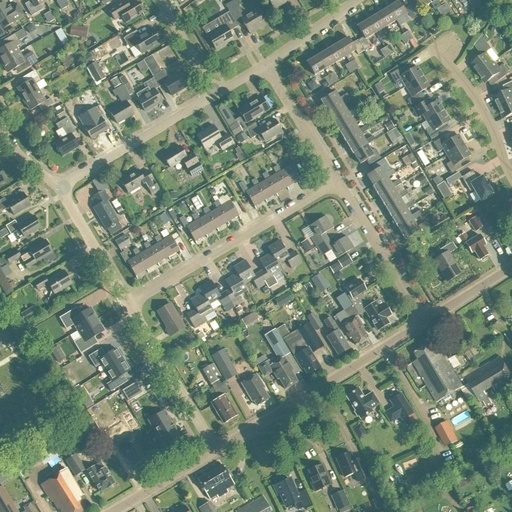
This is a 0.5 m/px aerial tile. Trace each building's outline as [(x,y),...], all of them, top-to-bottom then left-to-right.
[(40,5),(45,2),(43,0),(30,0),(31,1),(25,5),(32,17),(43,10),(40,5)] [(48,0),(57,0),(58,1),(56,2),(62,10),(68,6),(64,0),(43,0),(45,2),(48,0)] [(267,0),(274,11),(277,10),(276,9),(289,1),(288,0),(267,0)] [(414,0),(421,10),(430,4),(427,0),(414,0)] [(473,0),(471,0),(468,2),(472,9),(477,6),(476,4),(473,0)] [(142,13),(135,1),(124,8),(121,3),(108,10),(114,21),(121,17),(125,23),(142,13)] [(225,7),(229,13),(237,27),(243,24),(249,35),(265,26),(257,11),(245,18),(238,7),(238,8),(234,1),(225,7)] [(388,8),(395,21),(406,15),(398,2),(388,8)] [(0,37),(6,34),(3,29),(15,22),(23,17),(16,5),(8,10),(4,3),(0,5),(0,37)] [(417,15),(411,5),(405,8),(412,19),(417,15)] [(442,7),(446,15),(450,12),(446,5),(442,7)] [(442,19),(446,15),(442,7),(437,11),(442,19)] [(385,28),(395,21),(388,8),(377,15),(385,28)] [(79,12),(75,14),(74,18),(76,21),(82,18),(79,12)] [(237,27),(229,13),(215,21),(220,29),(207,36),(216,51),(221,48),(221,47),(233,40),(228,32),(237,27)] [(367,21),(375,34),(385,28),(377,15),(367,21)] [(363,38),(357,41),(364,52),(370,48),(368,45),(371,43),(368,38),(375,34),(367,21),(356,27),(363,38)] [(495,25),(492,33),(498,35),(501,27),(495,25)] [(71,26),(69,36),(81,38),(82,28),(71,26)] [(0,50),(0,60),(2,63),(19,53),(16,48),(21,45),(18,41),(27,36),(23,30),(3,42),(6,47),(0,50)] [(135,59),(142,55),(160,43),(152,30),(151,30),(152,31),(140,38),(136,32),(123,39),(130,50),(135,59)] [(404,35),(408,43),(410,42),(413,39),(409,33),(404,35)] [(404,46),(408,43),(404,35),(399,38),(404,46)] [(345,58),(349,65),(353,71),(357,69),(353,62),(355,61),(351,54),(356,51),(358,55),(364,52),(357,41),(352,45),(348,38),(337,45),(345,58)] [(335,64),(345,58),(337,45),(327,51),(335,64)] [(471,65),(478,74),(494,63),(487,53),(492,50),(488,45),(478,52),(482,57),(471,65)] [(103,55),(106,51),(100,46),(97,51),(103,55)] [(385,50),(389,57),(394,54),(389,47),(385,50)] [(385,60),(389,57),(385,50),(380,52),(385,60)] [(324,70),(335,64),(327,51),(317,57),(324,70)] [(19,53),(2,63),(8,73),(18,67),(21,72),(37,63),(31,52),(22,58),(19,53)] [(75,53),(66,58),(71,65),(79,60),(75,53)] [(86,65),(93,61),(90,55),(82,59),(86,65)] [(154,79),(159,88),(164,85),(171,97),(186,88),(178,73),(168,79),(164,71),(161,72),(152,56),(143,61),(154,79)] [(324,70),(317,57),(306,63),(314,76),(324,70)] [(86,67),(96,83),(105,77),(96,62),(86,67)] [(494,63),(478,74),(485,84),(496,76),(500,81),(509,74),(503,65),(498,69),(494,63)] [(348,74),(353,71),(349,65),(344,68),(348,74)] [(402,81),(406,87),(422,77),(416,67),(405,74),(401,68),(389,75),(395,85),(402,81)] [(43,81),(41,82),(37,77),(34,71),(22,79),(18,81),(21,86),(17,89),(23,100),(39,91),(47,86),(43,81)] [(329,77),(333,84),(337,81),(333,74),(329,77)] [(131,100),(129,96),(134,93),(124,76),(119,79),(123,86),(112,92),(115,97),(117,96),(122,105),(110,112),(117,124),(134,115),(127,103),(131,100)] [(328,87),(333,84),(329,77),(324,80),(328,87)] [(422,77),(406,87),(412,97),(407,100),(410,106),(420,100),(417,94),(429,88),(422,77)] [(116,79),(110,83),(114,89),(121,86),(116,79)] [(154,91),(159,88),(154,79),(145,84),(147,88),(136,95),(138,100),(137,100),(145,112),(161,103),(154,91)] [(493,98),(499,109),(511,102),(511,82),(503,87),(505,92),(493,98)] [(39,91),(23,100),(30,111),(38,107),(41,112),(54,104),(50,99),(45,102),(39,91)] [(325,108),(327,112),(341,103),(349,99),(346,94),(339,99),(335,92),(320,102),(324,108),(325,108)] [(268,110),(261,97),(254,101),(255,102),(239,111),(246,124),(268,110)] [(423,115),(426,122),(443,112),(437,101),(425,108),(422,103),(412,109),(418,118),(423,115)] [(511,102),(499,109),(504,119),(511,115),(511,102)] [(334,122),(348,114),(355,109),(353,105),(345,109),(341,103),(327,112),(326,112),(330,119),(331,118),(334,122)] [(60,106),(53,110),(59,120),(66,116),(60,106)] [(105,115),(100,106),(91,111),(96,120),(84,127),(91,140),(108,130),(101,118),(105,115)] [(443,112),(426,122),(430,128),(425,131),(431,140),(441,134),(438,129),(449,122),(443,112)] [(348,114),(334,122),(332,123),(337,130),(338,129),(340,133),(354,124),(363,119),(361,114),(357,117),(351,120),(348,114)] [(70,124),(67,118),(57,125),(60,130),(56,132),(61,141),(54,145),(62,157),(78,147),(71,136),(76,133),(71,124),(70,124)] [(262,143),(264,142),(265,143),(281,133),(274,120),(258,130),(255,125),(246,131),(251,139),(257,136),(258,137),(258,139),(260,142),(262,143)] [(228,126),(234,137),(239,134),(233,123),(228,126)] [(391,123),(384,126),(388,132),(394,128),(391,123)] [(344,140),(347,143),(347,144),(361,135),(368,130),(366,126),(358,130),(354,124),(340,133),(339,134),(343,140),(344,140)] [(222,151),(233,145),(227,135),(221,139),(213,126),(207,130),(196,136),(204,149),(216,142),(222,151)] [(396,128),(386,135),(393,146),(404,140),(396,128)] [(244,133),(236,137),(240,144),(247,139),(244,133)] [(351,150),(353,154),(367,146),(375,141),(372,136),(364,141),(361,135),(347,144),(347,143),(345,144),(350,151),(351,150)] [(443,150),(447,156),(464,146),(457,136),(446,143),(443,137),(433,144),(438,153),(443,150)] [(367,146),(353,154),(360,165),(366,161),(369,166),(380,159),(374,150),(371,152),(367,146)] [(464,146),(447,156),(451,162),(446,165),(451,174),(461,168),(458,163),(470,156),(464,146)] [(183,161),(188,170),(193,178),(203,171),(192,153),(186,157),(180,147),(170,152),(163,156),(170,169),(183,161)] [(238,148),(235,150),(241,161),(245,159),(238,148)] [(292,162),(297,159),(291,149),(286,152),(292,162)] [(411,154),(401,160),(406,167),(416,161),(411,154)] [(366,176),(373,187),(387,179),(395,174),(393,170),(390,171),(383,160),(371,167),(374,171),(366,176)] [(278,173),(287,188),(298,182),(289,167),(280,172),(277,167),(273,169),(276,175),(278,173)] [(128,194),(145,184),(152,196),(160,191),(148,172),(141,176),(138,171),(120,181),(128,194)] [(477,180),(472,171),(461,178),(469,192),(472,192),(473,191),(480,203),(493,195),(482,177),(477,180)] [(262,176),(265,181),(267,180),(276,195),(287,188),(278,173),(276,175),(269,179),(266,173),(262,176)] [(101,191),(111,186),(104,175),(95,180),(101,191)] [(438,176),(432,180),(436,187),(442,183),(438,176)] [(377,194),(379,197),(393,189),(404,182),(402,178),(391,185),(387,179),(373,187),(372,187),(376,194),(377,194)] [(251,182),(254,187),(256,186),(265,201),(276,195),(267,180),(265,181),(259,185),(256,180),(251,182)] [(256,186),(254,187),(248,191),(243,183),(238,185),(244,195),(246,194),(254,207),(265,201),(256,186)] [(440,185),(436,187),(444,201),(452,197),(446,188),(445,186),(443,183),(440,185)] [(383,204),(386,208),(400,200),(399,199),(411,192),(409,188),(397,196),(393,189),(379,197),(378,198),(382,205),(383,204)] [(106,230),(107,230),(110,236),(121,229),(118,223),(119,223),(106,202),(109,200),(104,191),(93,197),(98,206),(93,209),(106,230)] [(0,215),(1,215),(0,213),(9,208),(14,216),(30,206),(23,194),(7,203),(4,199),(0,201),(0,215)] [(194,206),(199,203),(196,197),(191,200),(194,206)] [(115,210),(120,206),(117,200),(111,203),(115,210)] [(390,215),(392,219),(406,211),(406,210),(414,205),(412,201),(403,206),(400,200),(386,208),(384,209),(388,216),(390,215)] [(214,204),(217,209),(219,208),(228,223),(239,216),(230,202),(221,207),(218,202),(214,204)] [(203,210),(206,216),(208,215),(217,229),(228,223),(219,208),(217,209),(210,213),(207,208),(203,210)] [(396,226),(398,229),(399,230),(413,221),(423,215),(421,210),(410,217),(406,211),(392,219),(391,220),(395,226),(396,226)] [(192,217),(195,222),(197,221),(206,236),(217,229),(208,215),(206,216),(200,220),(196,214),(192,217)] [(41,229),(33,216),(17,226),(15,221),(6,227),(11,235),(12,234),(17,242),(24,237),(24,238),(41,229)] [(468,222),(475,232),(487,225),(481,216),(476,219),(475,217),(468,222)] [(197,221),(195,222),(189,226),(184,217),(179,220),(185,229),(187,229),(195,242),(206,236),(197,221)] [(311,238),(317,248),(328,241),(324,234),(333,229),(325,217),(308,227),(314,236),(311,238)] [(435,217),(430,220),(434,227),(439,224),(435,217)] [(399,230),(398,229),(397,230),(402,237),(403,236),(405,240),(419,232),(427,227),(424,222),(416,227),(413,221),(399,230)] [(484,245),(481,240),(478,236),(469,242),(463,234),(458,237),(463,246),(465,245),(471,253),(474,252),(479,260),(479,261),(482,261),(486,259),(486,258),(487,256),(482,247),(484,245)] [(125,236),(118,240),(115,242),(120,251),(131,245),(125,236)] [(155,239),(158,244),(160,243),(168,258),(179,251),(171,236),(162,242),(159,236),(155,239)] [(328,241),(317,248),(322,257),(331,251),(337,260),(354,249),(346,237),(331,246),(328,241)] [(24,255),(28,261),(24,264),(27,268),(42,259),(46,265),(56,259),(45,241),(29,251),(29,252),(24,255)] [(267,248),(271,254),(278,265),(286,260),(292,269),(302,263),(295,252),(288,256),(279,241),(267,248)] [(443,283),(468,267),(467,267),(460,272),(448,254),(456,249),(452,242),(436,252),(436,253),(437,252),(441,258),(431,264),(431,265),(432,266),(435,264),(446,281),(443,283)] [(144,245),(147,250),(149,249),(157,264),(168,258),(160,243),(158,244),(151,248),(148,243),(144,245)] [(302,248),(306,253),(312,249),(309,243),(302,248)] [(133,251),(136,257),(138,256),(146,271),(157,264),(149,249),(147,250),(140,254),(137,249),(133,251)] [(8,266),(21,259),(16,251),(3,258),(8,266)] [(138,256),(136,257),(129,261),(124,252),(120,255),(126,264),(127,263),(135,277),(146,271),(138,256)] [(259,273),(266,284),(268,288),(276,283),(273,276),(281,271),(278,265),(271,254),(259,261),(264,270),(259,273)] [(347,255),(337,261),(342,269),(352,263),(347,255)] [(233,268),(237,274),(243,285),(252,280),(257,289),(266,284),(259,273),(254,276),(245,261),(233,268)] [(71,285),(63,272),(46,281),(44,277),(33,284),(38,291),(48,285),(54,295),(71,285)] [(249,294),(243,285),(237,274),(225,281),(230,290),(225,293),(234,308),(242,303),(238,297),(247,292),(248,295),(249,294)] [(311,280),(315,287),(324,282),(320,275),(311,280)] [(355,279),(342,287),(348,298),(362,290),(362,289),(355,279)] [(218,300),(224,309),(226,313),(234,308),(225,293),(220,296),(211,281),(199,288),(202,294),(203,294),(209,306),(210,305),(218,300)] [(312,289),(308,283),(303,287),(307,292),(312,289)] [(289,292),(282,297),(286,304),(293,300),(289,292)] [(360,293),(349,300),(360,316),(365,312),(368,317),(367,318),(371,324),(372,323),(377,331),(383,328),(383,329),(387,327),(386,326),(388,324),(385,319),(391,315),(384,305),(383,305),(384,307),(379,310),(375,303),(369,307),(360,293)] [(215,315),(210,305),(209,306),(203,294),(202,294),(191,301),(196,310),(187,316),(193,327),(206,320),(204,317),(213,312),(214,315),(215,315)] [(344,294),(336,299),(344,312),(350,322),(341,327),(350,340),(351,339),(356,346),(368,339),(362,329),(364,329),(357,318),(360,316),(353,306),(352,306),(344,294)] [(185,328),(171,305),(158,312),(169,330),(167,331),(170,337),(185,328)] [(32,306),(20,314),(25,322),(37,314),(32,306)] [(76,333),(99,319),(92,308),(70,322),(66,315),(56,321),(63,333),(73,328),(76,333)] [(241,320),(246,328),(258,321),(253,313),(241,320)] [(313,313),(307,317),(316,332),(322,328),(313,313)] [(324,321),(327,327),(332,334),(326,338),(338,356),(349,349),(338,331),(337,331),(333,323),(329,318),(324,321)] [(105,330),(99,319),(76,333),(79,338),(69,343),(77,356),(87,350),(83,343),(105,330)] [(309,323),(283,339),(294,357),(302,369),(303,369),(308,376),(320,368),(311,354),(323,346),(309,323)] [(295,364),(275,330),(274,331),(264,336),(279,361),(270,366),(268,362),(259,368),(264,377),(272,372),(277,380),(279,379),(285,390),(297,382),(291,372),(292,371),(290,368),(295,364)] [(174,345),(178,352),(190,345),(186,338),(174,345)] [(419,360),(413,363),(437,403),(469,384),(480,403),(483,402),(485,405),(486,407),(492,404),(491,402),(489,398),(508,387),(511,392),(511,391),(511,376),(501,357),(461,381),(447,357),(445,358),(438,348),(437,349),(433,343),(415,354),(419,360)] [(474,345),(464,351),(470,363),(481,358),(474,345)] [(105,371),(122,360),(120,358),(121,357),(118,351),(116,351),(115,349),(105,356),(101,349),(88,356),(95,367),(101,364),(105,371)] [(223,350),(211,357),(218,369),(230,362),(223,350)] [(61,353),(55,357),(58,362),(64,359),(61,353)] [(122,360),(105,371),(112,381),(106,385),(111,392),(127,382),(123,375),(129,371),(128,369),(129,369),(125,363),(124,363),(122,360)] [(229,393),(213,366),(203,371),(211,385),(213,384),(221,398),(211,404),(223,424),(236,416),(224,396),(229,393)] [(262,385),(256,375),(241,384),(252,402),(253,401),(257,407),(269,399),(262,388),(262,385)] [(136,382),(122,391),(128,401),(142,393),(136,382)] [(82,388),(76,391),(79,396),(85,393),(82,388)] [(354,410),(355,412),(360,420),(373,412),(371,410),(380,405),(376,398),(372,393),(364,398),(358,389),(346,397),(351,406),(350,406),(353,410),(354,410)] [(412,413),(400,395),(390,401),(394,408),(385,414),(390,423),(400,416),(402,420),(412,413)] [(89,400),(83,403),(86,408),(92,405),(89,400)] [(129,412),(121,417),(130,432),(138,427),(129,412)] [(157,416),(148,421),(159,439),(164,447),(179,438),(163,412),(157,416)] [(445,423),(434,429),(443,445),(454,439),(445,423)] [(360,436),(367,434),(364,425),(357,427),(360,436)] [(139,442),(122,453),(126,460),(129,459),(135,470),(150,461),(139,442)] [(356,466),(350,453),(336,459),(344,478),(354,474),(358,483),(370,477),(363,463),(356,466)] [(75,454),(64,460),(74,476),(85,469),(75,454)] [(52,502),(58,510),(59,509),(60,511),(82,511),(90,507),(83,496),(82,496),(60,458),(47,466),(43,468),(49,477),(45,479),(46,482),(40,485),(48,498),(49,497),(52,503),(52,502)] [(101,463),(94,468),(87,471),(93,481),(93,482),(100,493),(106,489),(114,484),(101,463)] [(331,485),(322,465),(308,471),(311,477),(308,478),(315,492),(331,485)] [(216,496),(218,499),(228,493),(226,490),(234,485),(230,478),(232,477),(228,470),(226,472),(222,466),(197,480),(209,500),(216,496)] [(297,494),(291,481),(284,483),(284,482),(273,486),(277,496),(280,495),(285,507),(293,503),(294,505),(295,505),(297,510),(309,505),(304,492),(297,494)] [(34,511),(29,504),(23,508),(25,511),(24,511),(17,511),(2,486),(0,487),(0,511),(34,511)] [(245,487),(239,490),(245,501),(251,498),(245,487)] [(343,490),(331,496),(337,511),(338,510),(338,511),(348,511),(351,511),(349,506),(350,505),(343,490)] [(270,511),(271,511),(262,496),(253,502),(246,506),(235,511),(270,511)] [(376,503),(373,504),(377,511),(387,508),(382,496),(375,499),(376,503)] [(215,511),(210,502),(199,508),(201,511),(215,511)]
